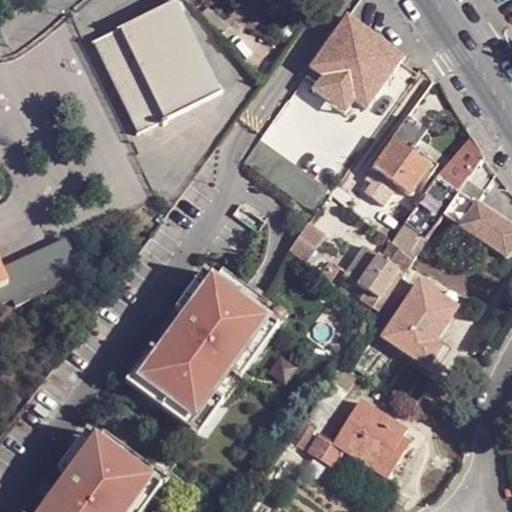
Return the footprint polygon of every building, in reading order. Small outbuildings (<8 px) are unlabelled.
[(95,42),(160,0),(91,0),(75,11),(95,42)] [(273,0),(280,9),(290,0),(273,0)] [(89,46),(132,137),(219,97),(173,5),(89,46)] [(356,106),(367,115),(408,63),(350,21),(311,73),(312,74),(323,82),(356,106)] [(323,82),(312,74),(308,80),(319,88),(323,82)] [(356,106),(323,82),(319,88),(313,95),(345,119),(356,106)] [(396,142),(399,145),(415,156),(419,150),(432,134),(413,120),(396,142)] [(476,141),(442,180),(387,262),(382,260),(381,262),(368,253),(346,282),(367,297),(380,307),(402,275),(408,279),(450,217),(464,196),(472,185),(488,161),(476,141)] [(330,189),(261,143),(244,165),(315,212),(330,189)] [(413,199),(433,170),(415,156),(399,145),(378,172),(413,199)] [(472,185),(464,196),(450,217),(463,225),(476,205),(484,193),(472,185)] [(501,222),(476,205),(463,225),(487,242),(501,222)] [(511,232),(511,228),(501,222),(487,242),(500,250),(511,232)] [(330,240),(314,228),(295,254),(311,266),(330,240)] [(511,257),(511,232),(500,250),(511,258),(511,257)] [(72,241),(5,269),(15,286),(23,306),(89,278),(72,241)] [(0,291),(15,286),(5,269),(0,271),(0,291)] [(254,290),(227,270),(219,281),(273,322),(283,330),(292,319),(254,290)] [(219,281),(208,274),(180,313),(190,320),(219,281)] [(163,356),(144,380),(172,401),(198,421),(217,396),(234,373),(273,322),(219,281),(190,320),(163,356)] [(424,288),(394,332),(411,343),(403,353),(431,372),(443,353),(436,348),(440,342),(460,311),(424,288)] [(380,307),(367,297),(364,301),(377,311),(380,307)] [(283,330),(273,322),(234,373),(245,381),(283,330)] [(386,342),(403,353),(411,343),(394,332),(386,342)] [(456,353),(440,342),(436,348),(443,353),(453,358),(456,353)] [(144,380),(163,356),(155,349),(129,385),(164,411),(172,401),(144,380)] [(439,378),(453,358),(443,353),(431,372),(439,378)] [(198,421),(172,401),(164,411),(202,439),(228,404),(217,396),(198,421)] [(411,432),(365,403),(338,445),(337,447),(348,455),(391,481),(410,454),(402,449),(407,439),(411,432)] [(318,433),(307,425),(296,443),(307,450),(318,433)] [(98,443),(96,445),(150,485),(152,483),(162,491),(173,477),(162,469),(108,429),(98,443)] [(59,474),(69,481),(96,445),(98,443),(87,435),(59,474)] [(337,447),(338,445),(323,436),(312,453),(338,471),(348,455),(337,447)] [(402,449),(410,454),(415,444),(407,439),(402,449)] [(96,445),(69,481),(45,511),(130,511),(150,485),(96,445)] [(150,485),(130,511),(146,511),(162,491),(152,483),(150,485)]
